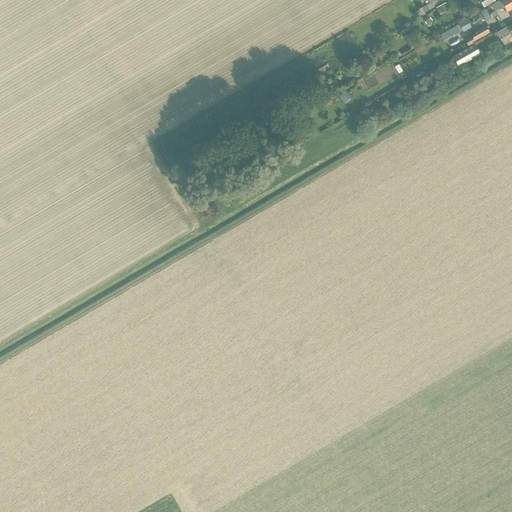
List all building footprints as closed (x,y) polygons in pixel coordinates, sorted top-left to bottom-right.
[(425,13),(448,1),(447,0),(436,0),(419,9),(423,16),(426,14),(425,13)] [(511,16),(508,12),(511,9),(511,0),(504,0),(502,2),(500,0),(491,6),(495,11),(491,13),(494,18),(498,16),(501,22),(511,16)] [(440,15),(451,9),(447,2),(436,8),(440,15)] [(442,18),(445,22),(453,18),(450,13),(442,18)] [(433,21),(428,14),(422,19),(428,26),(433,21)] [(472,28),(468,19),(459,24),(464,32),(472,28)] [(511,24),(498,33),(502,39),(511,33),(511,24)] [(468,47),(491,34),(486,25),(476,31),(477,33),(472,36),(472,37),(465,41),(468,47)] [(449,37),(459,32),(456,27),(446,32),(441,36),(444,40),(449,37)] [(459,37),(443,44),(446,51),(462,44),(459,37)] [(511,39),(511,38),(502,43),(506,51),(511,47),(511,39)] [(475,44),(453,57),(459,67),(481,54),(475,44)] [(328,65),(317,71),(321,76),(328,72),(326,70),(330,68),(328,65)] [(350,95),(346,91),(339,97),(343,101),(350,95)]
